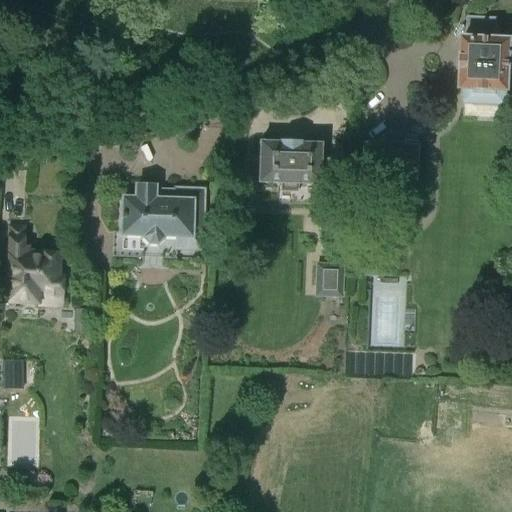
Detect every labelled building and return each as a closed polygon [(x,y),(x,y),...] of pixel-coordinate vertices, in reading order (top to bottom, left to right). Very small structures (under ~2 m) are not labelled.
[(461,90),(464,90),(463,104),(506,106),(507,92),(509,92),(511,41),(495,40),(496,25),(476,24),(475,39),(463,39),(461,90)] [(275,204),(317,206),(318,171),(327,172),(327,160),(319,160),(320,145),(299,145),(299,144),(280,143),(280,144),(259,143),(258,184),(276,184),(275,204)] [(363,145),(362,177),(375,178),(375,195),(401,196),(401,179),(414,179),(415,147),(403,147),(403,145),(376,144),(376,146),(363,145)] [(174,191),(174,193),(166,193),(166,197),(153,197),(153,190),(151,190),(148,187),(140,187),(137,189),(135,189),(135,200),(122,200),(121,236),(113,235),(112,258),(176,260),(176,250),(200,251),(202,202),(191,202),(192,191),(174,191)] [(7,267),(12,267),(12,279),(6,279),(5,304),(60,306),(61,278),(57,278),(58,254),(32,254),(32,253),(27,253),(27,248),(22,248),(23,228),(8,228),(7,267)] [(354,280),(369,281),(370,258),(355,257),(354,280)] [(315,297),(340,298),(342,267),(316,266),(315,297)] [(400,279),(370,278),(370,334),(400,334),(400,279)] [(22,362),(1,363),(2,376),(22,376),(22,362)]
